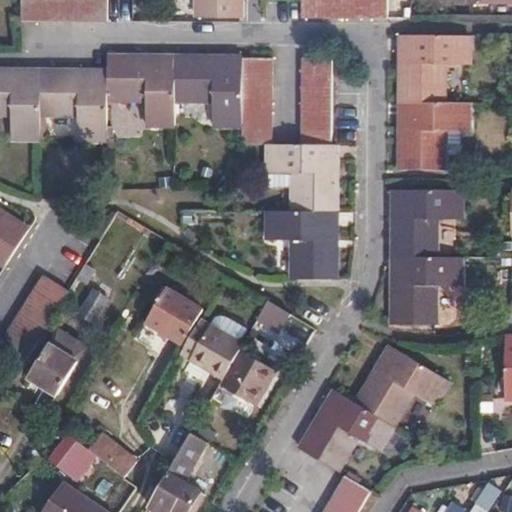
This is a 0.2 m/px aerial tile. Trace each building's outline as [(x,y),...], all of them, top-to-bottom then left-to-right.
[(109,0),(22,0),(23,21),(109,22),(109,0)] [(197,0),(198,19),(240,19),(240,0),(197,0)] [(389,19),(388,0),(302,0),(302,18),(389,19)] [(402,103),(445,103),(445,67),(469,67),(469,39),(402,38),(402,103)] [(175,127),(176,102),(176,59),(109,57),(108,73),(108,102),(147,102),(147,126),(175,127)] [(243,127),(243,144),(269,145),(273,145),(273,58),(243,58),(243,60),(243,127)] [(214,127),(243,127),(243,60),(176,59),(176,102),(214,102),(214,127)] [(303,59),(303,145),(333,145),(333,59),(303,59)] [(13,140),(41,140),(41,115),(41,73),(19,72),(0,72),(0,115),(12,115),(13,140)] [(80,141),(108,141),(108,102),(108,73),(42,73),(41,73),(41,115),(79,116),(80,141)] [(402,170),(444,171),(444,145),(444,133),(464,133),(469,133),(470,104),(445,103),(402,103),(402,170)] [(444,133),(444,145),(464,146),(464,133),(444,133)] [(273,145),(269,145),(269,174),(294,174),(295,188),(296,212),(336,213),(336,145),(333,145),(303,145),(273,145)] [(294,174),(269,174),(268,186),(295,188),(294,174)] [(395,192),(394,258),(436,258),(437,221),(462,221),(462,193),(395,192)] [(0,264),(5,267),(29,231),(0,212),(0,264)] [(293,240),(294,280),(336,280),(336,213),(296,212),(268,212),(268,239),(293,240)] [(394,258),(394,327),(435,327),(436,287),(461,288),(462,258),(436,258),(394,258)] [(0,345),(0,349),(24,364),(69,291),(44,275),(0,345)] [(208,306),(173,284),(152,321),(186,341),(208,306)] [(110,298),(95,289),(80,313),(94,324),(110,298)] [(280,336),(292,316),(270,302),(258,323),(280,336)] [(240,353),(252,334),(218,315),(193,360),(226,378),(240,353)] [(80,361),(52,343),(32,374),(60,392),(80,361)] [(392,348),(358,405),(395,427),(414,395),(435,407),(450,383),(392,348)] [(226,378),(220,388),(250,407),(258,393),(263,396),(275,375),(240,353),(226,378)] [(337,392),(301,449),(338,471),(358,438),(380,451),(395,427),(358,405),(337,392)] [(258,393),(250,407),(256,410),(263,396),(258,393)] [(104,429),(90,445),(92,447),(100,453),(108,459),(122,443),(104,429)] [(70,430),(68,432),(52,454),(74,471),(84,458),(92,447),(90,445),(70,430)] [(192,435),(151,504),(163,511),(176,511),(177,511),(179,511),(193,511),(198,506),(203,508),(211,496),(190,483),(212,447),(192,435)] [(140,457),(122,443),(108,459),(114,464),(118,467),(127,474),(140,457)] [(114,464),(108,459),(100,453),(94,459),(99,462),(95,467),(110,479),(118,467),(114,464)] [(84,458),(74,471),(80,476),(90,463),(84,458)] [(109,498),(123,509),(139,483),(128,475),(109,498)] [(359,511),(372,492),(346,476),(324,511),(359,511)] [(99,511),(59,487),(43,511),(99,511)]
